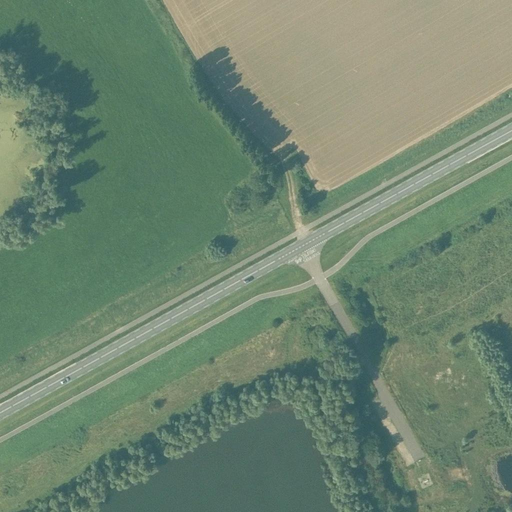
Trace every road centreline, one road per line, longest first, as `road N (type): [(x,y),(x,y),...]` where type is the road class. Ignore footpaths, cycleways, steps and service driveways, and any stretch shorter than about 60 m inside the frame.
road 1 (primary): [(0,410),(304,244)]
road 2 (primary): [(304,244),(511,131)]
road 3 (unclassified): [(304,244),(414,452)]
